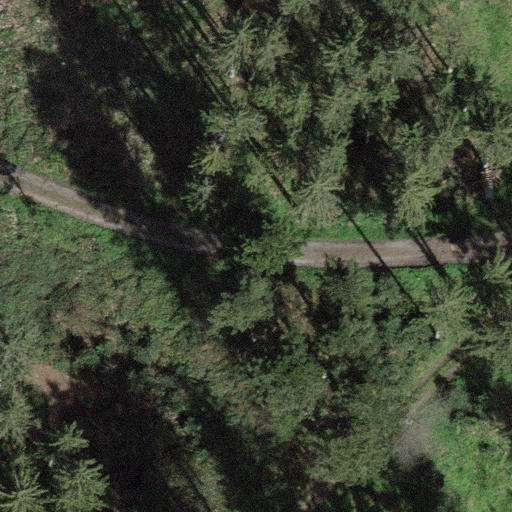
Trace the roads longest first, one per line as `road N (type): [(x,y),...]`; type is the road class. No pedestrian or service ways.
road 1 (track): [(0,133),(187,226),(511,228)]
road 2 (track): [(511,300),(468,346),(260,511)]
